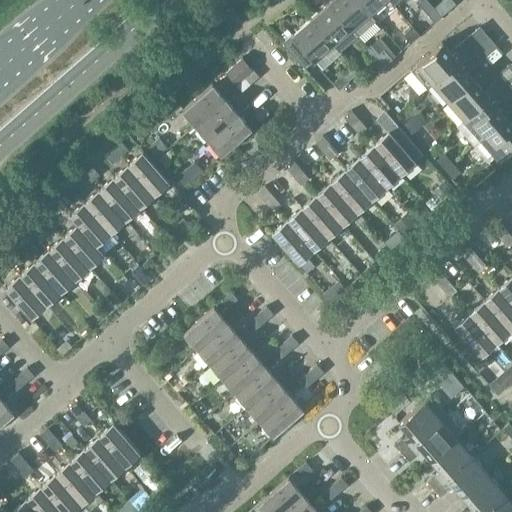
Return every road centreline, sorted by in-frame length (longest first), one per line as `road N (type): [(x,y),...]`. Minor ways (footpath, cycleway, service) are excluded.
road 1 (residential): [(330,357),(511,184)]
road 2 (secondary): [(0,143),(163,0)]
road 3 (residential): [(320,125),(374,96),(450,23)]
road 4 (residential): [(227,241),(218,216),(320,125)]
road 5 (residential): [(107,344),(227,241)]
road 6 (residential): [(330,357),(227,241)]
road 7 (residential): [(219,511),(327,424)]
road 8 (residential): [(196,446),(107,344)]
